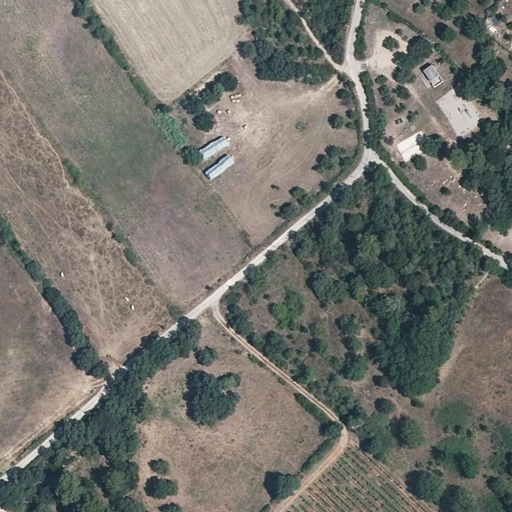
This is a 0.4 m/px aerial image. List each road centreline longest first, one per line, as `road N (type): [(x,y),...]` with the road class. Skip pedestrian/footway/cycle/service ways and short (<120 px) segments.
road 1 (track): [(369,158),(0,485)]
road 2 (track): [(369,158),(427,213),(511,269)]
road 3 (track): [(360,0),(350,65),(369,158)]
